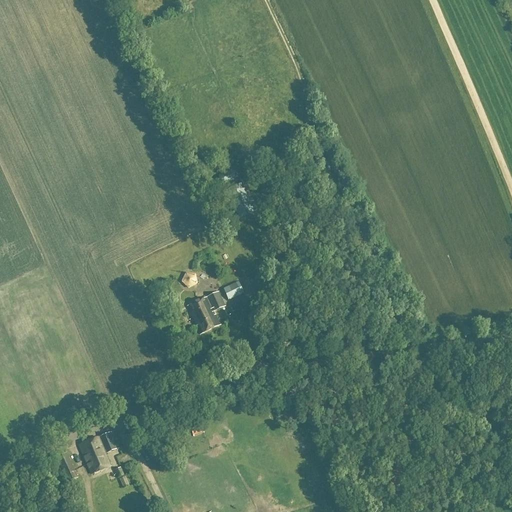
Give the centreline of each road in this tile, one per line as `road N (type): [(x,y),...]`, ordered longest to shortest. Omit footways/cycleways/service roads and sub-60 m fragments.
road 1 (unclassified): [(0,472),(109,417),(237,373),(511,337)]
road 2 (track): [(399,349),(266,0)]
